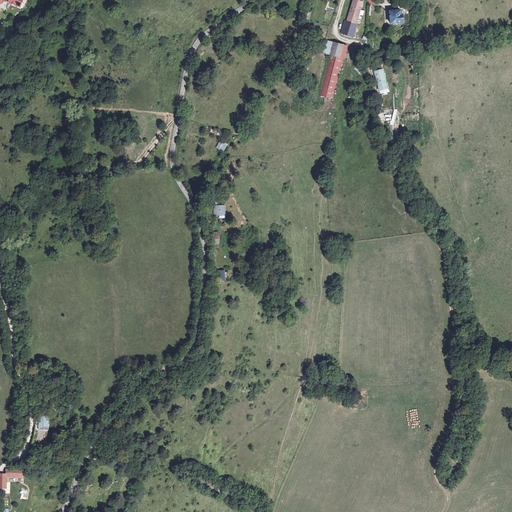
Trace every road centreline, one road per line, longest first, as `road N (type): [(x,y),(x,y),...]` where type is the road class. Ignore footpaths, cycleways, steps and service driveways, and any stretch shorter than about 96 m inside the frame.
road 1 (unclassified): [(252,0),(193,48),(171,150),(202,241),(195,343),(177,364),(136,384),(81,465),(62,511)]
road 2 (track): [(343,0),(336,34),(363,47),(388,149),(444,258),(456,390),(435,470),(448,494),(444,511)]
road 3 (track): [(0,468),(22,452),(31,428),(0,264)]
